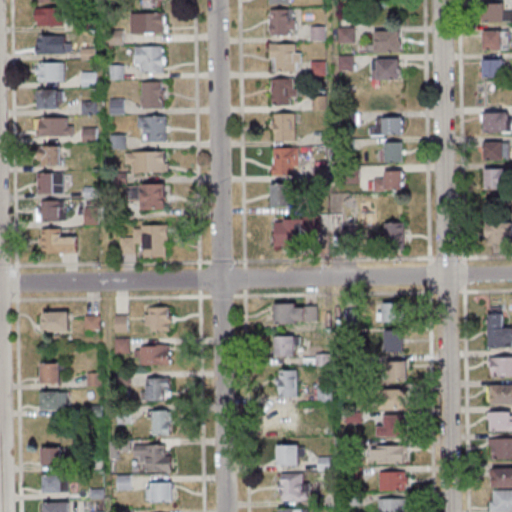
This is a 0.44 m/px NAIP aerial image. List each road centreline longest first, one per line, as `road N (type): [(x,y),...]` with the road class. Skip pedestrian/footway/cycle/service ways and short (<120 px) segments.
road 1 (residential): [(511,273),(0,283)]
road 2 (residential): [(448,511),(439,0)]
road 3 (residential): [(224,511),(215,0)]
